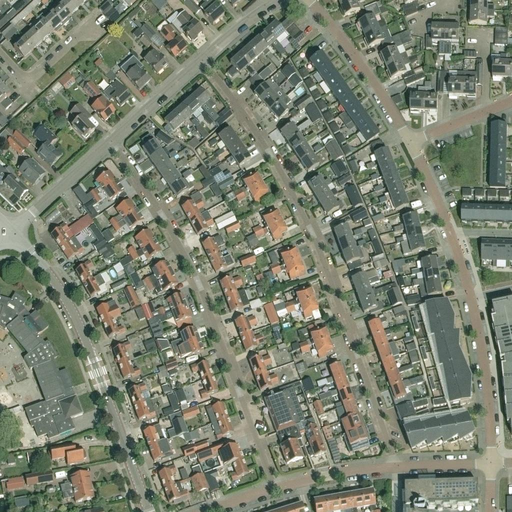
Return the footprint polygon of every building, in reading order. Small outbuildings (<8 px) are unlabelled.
[(41,3),(38,0),(35,0),(28,7),(32,11),(41,3)] [(72,0),(66,0),(61,6),(71,16),(80,8),(72,0)] [(165,12),(163,10),(167,5),(166,3),(169,0),(150,0),(149,2),(159,12),(158,13),(162,17),(165,14),(165,12)] [(200,11),(193,3),(189,0),(186,0),(183,3),(195,15),(200,11)] [(206,14),(204,15),(213,25),(224,15),(216,5),(215,6),(210,0),(200,0),(204,4),(200,8),(206,14)] [(363,0),(352,0),(341,5),(342,9),(341,10),(344,18),(360,11),(358,4),(364,2),(363,0)] [(395,0),(396,2),(401,0),(403,0),(406,6),(402,8),(404,13),(415,8),(413,3),(419,0),(395,0)] [(471,11),(494,12),(494,6),(487,6),(487,0),(469,0),(469,7),(471,7),(471,11)] [(22,1),(13,10),(17,14),(26,5),(22,1)] [(108,1),(99,10),(103,14),(112,5),(108,1)] [(367,14),(379,9),(377,4),(365,8),(367,14)] [(71,16),(61,6),(51,14),(61,25),(63,27),(69,22),(67,19),(71,16)] [(415,8),(404,13),(406,18),(418,14),(415,8)] [(379,9),(367,14),(369,19),(357,24),(361,32),(363,32),(365,36),(386,27),(384,21),(377,24),(375,17),(381,14),(379,9)] [(13,10),(4,18),(8,22),(17,14),(13,10)] [(29,15),(24,10),(18,15),(23,20),(29,15)] [(112,10),(105,17),(111,24),(119,17),(112,10)] [(494,12),(471,11),(471,16),(469,16),(469,25),(487,25),(487,18),(494,18),(494,12)] [(184,12),(170,24),(180,35),(183,33),(191,42),(192,41),(193,42),(197,39),(197,37),(202,33),(193,22),(193,23),(184,12)] [(61,25),(51,14),(46,19),(42,15),(38,18),(42,23),(52,33),(56,30),(58,32),(63,27),(61,25)] [(23,20),(18,15),(13,21),(17,26),(23,20)] [(288,19),(279,27),(284,33),(285,32),(293,24),(288,19)] [(172,34),(174,32),(165,22),(156,30),(160,34),(165,40),(168,38),(173,43),(166,49),(175,59),(186,48),(178,39),(177,40),(172,34)] [(52,33),(42,23),(33,31),(43,42),(52,33)] [(275,23),(266,31),(275,41),(279,45),(288,37),(284,33),(279,27),(275,23)] [(14,29),(9,24),(0,32),(0,33),(4,38),(14,29)] [(293,24),(285,32),(288,35),(297,28),(293,24)] [(445,56),(446,27),(441,27),(441,25),(432,24),(432,37),(426,37),(426,49),(432,49),(432,42),(439,43),(439,56),(445,56)] [(450,27),(446,27),(445,56),(451,56),(451,50),(451,43),(458,43),(459,25),(450,25),(450,27)] [(386,27),(365,36),(366,40),(365,41),(368,49),(385,42),(382,35),(389,32),(386,27)] [(288,35),(291,39),(292,39),(300,32),(297,28),(288,35)] [(138,29),(132,35),(137,40),(138,39),(139,41),(147,49),(152,43),(145,35),(144,36),(143,34),(138,29)] [(33,31),(24,39),(34,50),(43,42),(33,31)] [(266,31),(257,39),(266,49),(271,46),(280,56),(285,52),(279,45),(275,41),(266,31)] [(292,39),(291,39),(289,41),(297,51),(300,49),(297,45),(305,38),(300,32),(292,39)] [(389,46),(401,41),(399,36),(387,41),(389,46)] [(34,50),(24,39),(14,48),(24,59),(34,50)] [(257,39),(248,47),(257,58),(262,53),(265,57),(266,56),(277,69),(281,65),(266,49),(257,39)] [(385,64),(387,68),(408,59),(406,53),(400,56),(397,49),(403,46),(401,41),(389,46),(392,51),(380,56),(383,64),(385,64)] [(302,52),(306,58),(314,52),(310,46),(302,52)] [(248,47),(239,55),(248,66),(257,58),(248,47)] [(144,60),(149,66),(157,75),(167,65),(160,56),(158,57),(153,52),(144,60)] [(321,53),(308,63),(315,73),(328,64),(321,53)] [(117,59),(120,69),(135,66),(132,55),(117,59)] [(239,74),(244,69),(248,66),(239,55),(230,64),(239,74)] [(494,62),(493,80),(502,81),(502,79),(506,79),(507,56),(501,55),(501,56),(492,56),(492,62),(494,62)] [(416,56),(408,59),(411,64),(418,61),(416,56)] [(408,59),(387,68),(389,72),(387,73),(390,81),(402,76),(404,82),(416,77),(414,71),(407,74),(404,67),(411,64),(408,59)] [(470,73),(464,73),(463,97),(467,97),(467,99),(476,99),(476,86),(482,87),(483,61),(477,61),(477,74),(470,73)] [(97,68),(105,77),(110,72),(102,64),(97,68)] [(328,64),(315,73),(322,83),(336,74),(328,64)] [(267,68),(272,74),(272,73),(272,74),(276,70),(271,65),(267,68)] [(288,65),(282,70),(289,79),(294,75),(296,73),(288,65)] [(131,82),(139,91),(150,81),(142,72),(141,74),(136,68),(127,76),(131,82)] [(272,74),(267,68),(258,76),(263,82),(272,74)] [(304,69),(298,72),(302,80),(308,77),(304,69)] [(445,72),(444,85),(450,85),(449,98),(458,98),(458,96),(463,97),(464,73),(457,73),(457,80),(450,80),(450,73),(445,72)] [(68,74),(59,83),(65,90),(75,81),(68,74)] [(256,74),(253,77),(251,78),(248,81),(255,89),(263,82),(258,76),(256,74)] [(336,74),(322,83),(329,93),(343,84),(336,74)] [(416,77),(404,82),(407,87),(425,79),(423,74),(416,77)] [(295,89),(301,83),(294,75),(289,79),(288,80),(295,89)] [(310,79),(304,83),(308,91),(315,87),(310,79)] [(262,103),(272,94),(268,89),(272,85),(268,81),(264,85),(254,94),(262,103)] [(90,83),(83,90),(93,102),(93,101),(96,104),(91,109),(96,114),(104,123),(115,113),(107,105),(109,103),(90,83)] [(110,88),(104,94),(110,101),(112,99),(120,108),(131,98),(122,89),(122,90),(116,83),(110,88),(110,87),(110,88)] [(343,84),(329,93),(337,103),(350,94),(343,84)] [(2,86),(0,87),(0,105),(5,111),(12,104),(7,98),(10,95),(2,86)] [(272,94),(262,103),(270,112),(280,103),(286,98),(278,89),(272,94)] [(424,112),(425,89),(419,89),(418,96),(411,96),(410,114),(419,114),(419,112),(424,112)] [(431,89),(425,89),(424,112),(428,112),(428,114),(437,115),(438,97),(431,96),(431,89)] [(200,90),(191,98),(200,109),(205,105),(210,111),(215,106),(200,90)] [(316,90),(310,94),(314,101),(321,98),(316,90)] [(350,94),(337,103),(344,113),(357,104),(350,94)] [(299,113),(313,103),(308,96),(294,106),(299,113)] [(280,103),(270,112),(278,122),(289,112),(284,108),(291,102),(287,97),(286,98),(280,103)] [(200,109),(191,98),(182,106),(191,117),(200,109)] [(322,101),(316,104),(320,112),(327,109),(322,101)] [(314,104),(305,109),(313,124),(322,119),(314,104)] [(364,114),(357,104),(344,113),(351,123),(364,114)] [(89,115),(79,105),(70,114),(77,121),(72,127),(84,139),(89,135),(94,131),(84,120),(89,115)] [(182,106),(173,114),(182,125),(191,117),(182,106)] [(218,128),(232,115),(226,108),(212,121),(218,128)] [(406,112),(401,114),(404,124),(410,122),(406,112)] [(329,113),(323,116),(327,124),(333,121),(329,113)] [(182,125),(173,114),(164,122),(167,126),(173,132),(173,133),(182,125)] [(371,124),(364,114),(351,123),(358,133),(371,124)] [(194,119),(190,122),(195,128),(198,125),(194,119)] [(292,125),(280,133),(287,143),(298,135),(311,127),(308,122),(295,130),(292,125)] [(335,124),(329,127),(333,135),(339,132),(335,124)] [(378,134),(371,124),(358,133),(365,143),(378,134)] [(167,126),(163,129),(169,136),(173,132),(167,126)] [(491,139),(507,139),(508,127),(491,126),(491,139)] [(34,136),(38,140),(45,147),(37,154),(51,168),(61,156),(63,153),(58,149),(56,151),(52,147),(58,141),(47,130),(43,127),(34,136)] [(225,147),(237,139),(230,129),(218,137),(225,147)] [(12,137),(26,150),(31,145),(17,131),(12,137)] [(171,140),(160,132),(156,138),(167,147),(171,140)] [(341,134),(335,138),(339,146),(345,142),(341,134)] [(298,135),(287,143),(294,153),(305,145),(298,135)] [(357,135),(348,142),(352,147),(361,140),(357,135)] [(142,149),(149,160),(161,152),(150,136),(142,141),(146,147),(142,149)] [(305,142),(310,148),(316,144),(311,137),(305,142)] [(6,143),(19,157),(25,151),(11,138),(6,143)] [(243,149),(237,139),(225,147),(232,157),(243,149)] [(507,139),(491,139),(491,151),(507,152),(507,139)] [(334,162),(344,157),(334,141),(325,146),(334,162)] [(374,154),(384,151),(380,141),(371,145),(374,154)] [(305,145),(294,153),(300,163),(312,155),(305,145)] [(318,145),(313,149),(315,153),(321,149),(318,145)] [(347,145),(341,149),(345,157),(352,153),(347,145)] [(250,159),(243,149),(232,157),(226,161),(230,166),(235,163),(238,167),(250,159)] [(218,158),(224,154),(221,150),(215,153),(218,158)] [(387,150),(384,151),(374,154),(374,155),(378,166),(391,162),(387,150)] [(171,160),(177,155),(174,151),(168,156),(171,160)] [(507,152),(491,151),(490,164),(507,164),(507,152)] [(161,152),(149,160),(156,170),(167,162),(161,152)] [(312,155),(300,163),(307,173),(319,165),(312,155)] [(44,174),(28,159),(19,168),(21,169),(18,172),(33,186),(44,174)] [(184,159),(174,166),(177,170),(187,163),(184,159)] [(341,161),(330,167),(337,179),(348,173),(341,161)] [(167,162),(156,170),(163,180),(174,172),(167,162)] [(391,162),(378,166),(382,178),(395,173),(391,162)] [(490,164),(490,176),(506,176),(507,164),(490,164)] [(0,166),(0,195),(12,207),(28,191),(12,176),(11,177),(2,168),(2,169),(0,166)] [(202,167),(198,170),(205,181),(211,177),(206,171),(202,167)] [(217,168),(209,172),(216,185),(217,185),(225,181),(222,175),(217,168)] [(181,181),(174,172),(163,180),(169,189),(181,181)] [(116,183),(109,173),(96,182),(99,187),(78,201),(83,207),(116,183)] [(395,173),(382,178),(386,189),(400,184),(395,173)] [(248,192),(261,184),(256,174),(250,177),(248,174),(241,178),(248,192)] [(337,182),(340,187),(351,180),(348,175),(337,182)] [(506,176),(490,176),(490,188),(506,189),(506,176)] [(211,177),(201,183),(204,189),(214,183),(211,177)] [(225,181),(217,185),(220,191),(234,183),(231,177),(225,181)] [(313,195),(325,188),(319,178),(307,185),(313,195)] [(181,181),(169,189),(176,199),(193,188),(190,183),(188,184),(184,179),(181,181)] [(124,193),(116,183),(83,207),(86,212),(107,197),(111,202),(124,193)] [(267,194),(261,184),(248,192),(255,205),(263,201),(261,198),(267,194)] [(400,184),(386,189),(388,194),(384,196),(385,197),(378,200),(380,204),(390,199),(391,200),(404,195),(400,184)] [(328,193),(325,188),(313,195),(320,206),(332,199),(332,198),(338,195),(334,189),(328,193)] [(241,190),(233,194),(236,199),(243,195),(241,190)] [(358,194),(349,198),(353,209),(362,205),(358,194)] [(236,199),(238,203),(245,199),(243,195),(236,199)] [(408,207),(404,195),(391,200),(395,212),(408,207)] [(332,199),(320,206),(326,216),(343,206),(340,202),(335,204),(332,199)] [(189,222),(199,216),(197,211),(203,207),(200,200),(193,204),(192,202),(181,208),(189,222)] [(123,220),(136,211),(129,201),(116,210),(123,220)] [(474,223),(475,208),(462,207),(462,223),(474,223)] [(223,228),(236,222),(229,208),(224,210),(225,214),(226,214),(228,219),(225,221),(224,220),(215,225),(218,231),(223,228)] [(475,208),(474,223),(486,224),(487,208),(475,208)] [(499,208),(487,208),(486,224),(499,224),(499,208)] [(499,208),(499,224),(511,224),(511,209),(499,208)] [(352,214),(350,215),(354,224),(367,217),(363,209),(352,214)] [(136,211),(123,220),(130,230),(143,222),(136,211)] [(267,229),(281,221),(276,211),(270,214),(268,211),(260,215),(267,229)] [(374,223),(384,220),(382,215),(372,219),(374,223)] [(405,231),(419,228),(416,215),(402,219),(405,231)] [(51,236),(59,248),(74,237),(93,224),(87,216),(68,230),(64,224),(56,230),(57,231),(51,236)] [(203,222),(199,216),(189,222),(197,236),(207,230),(206,228),(213,225),(209,218),(203,222)] [(112,227),(118,224),(115,219),(109,222),(112,227)] [(287,232),(281,221),(267,229),(274,242),(282,238),(280,235),(287,232)] [(239,229),(236,222),(223,228),(227,235),(230,239),(235,236),(233,232),(239,229)] [(252,230),(254,235),(262,231),(260,226),(252,230)] [(337,243),(350,238),(346,226),(333,231),(337,243)] [(371,226),(353,232),(355,237),(372,230),(371,226)] [(400,227),(387,230),(388,235),(401,232),(400,227)] [(421,239),(419,228),(405,231),(406,236),(403,236),(403,239),(396,241),(396,245),(404,243),(408,242),(408,243),(421,239)] [(141,250),(155,242),(149,231),(135,239),(141,250)] [(254,235),(256,239),(264,235),(262,231),(254,235)] [(256,239),(254,235),(246,239),(248,243),(256,239)] [(59,248),(68,261),(75,257),(75,258),(83,252),(74,238),(74,237),(59,248)] [(209,259),(219,254),(217,249),(224,245),(219,237),(212,240),(202,245),(209,259)] [(350,238),(337,243),(341,254),(355,249),(350,238)] [(104,246),(106,245),(102,239),(92,245),(96,251),(97,251),(104,246)] [(421,239),(408,243),(400,244),(403,256),(424,251),(421,239)] [(482,241),(482,261),(493,262),(493,269),(497,269),(497,262),(495,262),(496,242),(482,241)] [(141,250),(136,253),(130,257),(120,262),(123,267),(144,255),(147,261),(161,253),(155,242),(141,250)] [(496,242),(495,262),(497,262),(506,262),(506,269),(510,269),(510,262),(508,262),(509,242),(496,242)] [(106,245),(104,246),(107,251),(105,253),(108,259),(113,256),(106,245)] [(105,253),(107,251),(104,246),(97,251),(100,256),(105,253)] [(136,253),(133,247),(127,251),(130,257),(136,253)] [(341,254),(345,266),(363,259),(359,248),(355,249),(341,254)] [(287,249),(278,253),(284,266),(299,261),(294,250),(288,252),(287,249)] [(373,263),(384,259),(381,253),(370,257),(373,263)] [(219,254),(209,259),(216,274),(226,269),(226,268),(233,265),(229,257),(222,260),(219,254)] [(242,268),(255,263),(252,255),(239,260),(242,268)] [(422,274),(436,271),(434,259),(420,262),(422,274)] [(386,266),(384,260),(373,264),(375,270),(386,266)] [(403,260),(391,263),(393,270),(404,267),(403,260)] [(299,261),(271,271),(273,276),(281,273),(280,272),(286,270),(290,280),(298,277),(298,278),(305,275),(299,261)] [(92,280),(87,270),(93,267),(90,262),(82,266),(82,268),(75,272),(83,285),(92,280)] [(172,274),(166,263),(152,270),(155,276),(143,281),(146,286),(172,274)] [(424,286),(438,283),(436,271),(422,274),(424,281),(413,283),(414,287),(424,286)] [(382,275),(384,281),(392,278),(390,272),(382,275)] [(177,285),(172,274),(146,286),(143,288),(146,294),(155,290),(157,295),(163,292),(177,285)] [(92,280),(83,285),(90,299),(97,295),(98,296),(106,291),(103,286),(105,285),(100,275),(92,280)] [(350,280),(354,291),(379,282),(377,277),(366,281),(364,275),(350,280)] [(395,279),(399,288),(405,286),(401,277),(395,279)] [(225,298),(236,293),(235,288),(242,286),(239,278),(232,281),(231,279),(220,283),(225,298)] [(114,293),(132,284),(130,280),(126,282),(125,280),(111,287),(114,293)] [(438,283),(424,286),(426,298),(440,295),(438,283)] [(354,291),(358,303),(371,298),(387,293),(387,292),(396,289),(395,285),(375,292),(374,290),(370,292),(368,286),(354,291)] [(131,287),(123,291),(128,302),(136,299),(131,287)] [(299,306),(314,300),(310,289),(303,292),(302,289),(294,292),(299,306)] [(392,307),(402,304),(397,289),(396,289),(387,292),(387,293),(392,307)] [(37,438),(47,434),(49,440),(74,430),(70,419),(83,414),(76,397),(74,398),(71,389),(73,388),(66,371),(58,374),(53,360),(57,357),(48,341),(44,344),(37,336),(47,328),(35,313),(29,317),(22,308),(25,302),(14,295),(10,302),(0,298),(0,292),(0,291),(0,328),(5,332),(6,328),(28,356),(23,360),(30,370),(34,369),(46,403),(25,411),(31,428),(33,427),(37,438)] [(236,293),(225,298),(231,313),(242,309),(242,308),(249,306),(244,291),(236,293)] [(182,295),(167,300),(169,306),(164,308),(166,314),(171,312),(186,307),(182,295)] [(419,295),(406,298),(408,306),(420,304),(419,295)] [(258,301),(260,307),(270,303),(268,298),(258,301)] [(371,298),(358,303),(363,315),(369,312),(370,316),(382,311),(379,303),(374,305),(371,298)] [(314,300),(299,306),(304,320),(312,317),(311,314),(318,311),(314,300)] [(499,319),(492,320),(494,328),(497,327),(498,333),(495,334),(497,342),(500,341),(501,346),(498,347),(500,355),(501,361),(502,368),(503,375),(504,383),(504,388),(505,396),(508,424),(511,424),(511,432),(511,301),(493,306),(494,314),(497,313),(499,319)] [(104,308),(96,311),(102,325),(113,321),(120,317),(114,302),(103,306),(104,308)] [(450,311),(449,302),(424,306),(430,338),(433,337),(438,368),(442,368),(447,398),(449,405),(459,403),(460,405),(469,404),(469,401),(470,401),(469,395),(471,394),(470,385),(467,386),(464,372),(467,371),(465,362),(460,363),(458,357),(461,356),(458,340),(456,340),(453,325),(450,325),(447,311),(450,311)] [(137,303),(131,306),(133,311),(139,308),(137,303)] [(147,321),(160,316),(166,314),(164,308),(154,312),(151,303),(142,306),(145,315),(147,321)] [(271,304),(263,307),(267,317),(275,314),(271,304)] [(190,318),(186,307),(171,312),(175,324),(190,318)] [(404,312),(402,307),(392,310),(394,315),(404,312)] [(245,316),(252,313),(249,308),(242,311),(245,316)] [(135,311),(139,321),(145,319),(141,309),(135,311)] [(240,338),(251,334),(249,328),(257,325),(254,318),(246,320),(246,319),(235,323),(240,338)] [(381,333),(382,333),(378,325),(385,323),(384,318),(376,321),(377,322),(367,325),(371,339),(382,335),(381,333)] [(117,330),(113,321),(102,325),(108,339),(115,336),(116,337),(125,333),(122,328),(117,330)] [(283,334),(291,332),(289,325),(281,327),(283,334)] [(313,346),(328,340),(324,329),(317,332),(316,328),(308,331),(311,340),(306,342),(298,345),(300,350),(308,347),(313,346)] [(198,340),(194,329),(179,334),(181,340),(171,344),(173,350),(198,340)] [(262,339),(271,336),(268,329),(260,332),(262,339)] [(388,331),(382,333),(381,333),(382,335),(371,339),(376,351),(386,347),(386,346),(383,338),(390,335),(388,331)] [(253,340),(251,334),(240,338),(246,353),(257,349),(256,347),(263,344),(261,337),(253,340)] [(402,345),(413,341),(411,337),(410,337),(406,339),(400,341),(402,345)] [(156,350),(152,340),(144,344),(148,353),(156,350)] [(203,352),(198,340),(173,350),(175,356),(178,354),(180,360),(188,357),(188,358),(203,352)] [(332,351),(328,340),(313,346),(318,360),(326,357),(325,353),(332,351)] [(166,343),(154,342),(159,355),(169,351),(166,343)] [(118,365),(129,361),(125,351),(131,349),(128,343),(119,346),(120,348),(113,351),(118,365)] [(393,343),(386,346),(386,347),(376,351),(381,364),(391,360),(391,359),(397,356),(393,343)] [(286,350),(284,344),(277,347),(280,353),(286,350)] [(405,347),(407,353),(416,350),(413,344),(405,347)] [(406,353),(397,356),(391,359),(391,360),(381,364),(385,376),(396,373),(395,371),(395,372),(392,363),(400,360),(408,358),(406,353)] [(255,377),(266,373),(264,368),(271,365),(268,357),(261,360),(260,358),(249,362),(255,377)] [(164,367),(166,371),(166,372),(167,372),(178,368),(174,360),(164,364),(165,367),(164,367)] [(129,361),(118,365),(123,380),(131,377),(131,378),(140,375),(138,369),(132,371),(129,361)] [(202,381),(212,377),(207,363),(199,365),(199,364),(190,368),(192,374),(198,371),(202,381)] [(332,381),(344,377),(342,373),(345,372),(342,364),(328,369),(331,379),(317,384),(319,388),(326,385),(333,382),(332,381)] [(396,373),(385,376),(390,389),(400,385),(400,384),(396,375),(412,370),(411,366),(395,371),(396,373)] [(0,401),(6,398),(2,390),(9,387),(0,369),(0,401)] [(268,378),(266,373),(255,377),(260,392),(271,388),(270,386),(278,383),(277,382),(275,376),(268,378)] [(212,377),(202,381),(205,391),(200,393),(202,399),(211,396),(210,395),(218,392),(212,377)] [(337,394),(348,390),(344,377),(332,381),(333,382),(336,391),(330,393),(332,397),(338,395),(337,394)] [(389,395),(394,407),(404,404),(405,405),(409,404),(407,397),(405,397),(401,388),(408,386),(409,387),(423,383),(422,377),(400,384),(400,385),(390,389),(392,394),(389,395)] [(278,390),(280,394),(293,389),(300,386),(299,383),(280,390),(278,390)] [(133,406),(144,403),(140,393),(146,391),(144,385),(135,388),(136,389),(128,392),(133,406)] [(305,422),(293,389),(280,394),(263,400),(276,433),(296,426),(305,422)] [(342,406),(353,402),(351,398),(354,397),(351,389),(348,390),(337,394),(338,395),(341,404),(335,405),(337,410),(342,408),(342,406)] [(182,390),(174,393),(176,399),(184,396),(182,390)] [(149,400),(144,403),(133,406),(139,421),(146,418),(146,419),(155,416),(149,400)] [(319,402),(313,404),(316,412),(322,410),(319,402)] [(346,419),(357,415),(353,402),(342,406),(342,408),(345,417),(340,419),(341,422),(347,421),(346,419)] [(208,415),(211,425),(217,423),(227,419),(222,404),(215,407),(214,406),(205,409),(208,415)] [(404,404),(394,407),(399,422),(414,417),(413,415),(412,411),(409,404),(405,405),(404,404)] [(171,408),(162,411),(164,417),(173,414),(171,408)] [(181,412),(183,419),(191,416),(188,410),(181,412)] [(350,431),(362,428),(360,423),(363,422),(360,414),(357,415),(346,419),(347,421),(341,422),(340,423),(345,435),(351,433),(350,431)] [(419,424),(403,430),(411,450),(418,447),(419,450),(434,444),(435,447),(449,442),(450,444),(465,439),(466,442),(474,438),(466,416),(451,421),(450,418),(435,424),(434,421),(420,426),(419,424)] [(182,419),(171,423),(176,437),(187,433),(182,419)] [(217,441),(226,437),(225,436),(232,434),(227,419),(217,423),(211,425),(208,426),(209,430),(212,429),(217,441)] [(305,422),(296,426),(299,436),(305,433),(309,443),(320,439),(313,420),(305,422)] [(148,447),(158,444),(155,434),(161,432),(158,426),(150,429),(150,430),(143,433),(148,447)] [(299,436),(296,426),(276,433),(280,446),(279,446),(280,448),(280,447),(287,464),(302,459),(299,449),(303,448),(300,440),(301,440),(299,436)] [(345,435),(342,436),(349,454),(366,448),(363,442),(366,441),(364,435),(367,434),(364,427),(362,428),(350,431),(351,433),(345,435)] [(320,439),(309,443),(314,457),(325,453),(320,439)] [(161,459),(161,461),(172,457),(166,441),(158,444),(148,447),(154,462),(161,459)] [(195,454),(199,464),(213,459),(212,456),(218,454),(220,457),(224,467),(232,464),(242,460),(237,446),(230,448),(227,441),(208,449),(196,453),(195,454)] [(206,442),(193,447),(196,453),(208,449),(206,442)] [(183,450),(186,457),(195,454),(196,453),(193,447),(193,446),(183,450)] [(50,450),(52,460),(66,458),(67,466),(77,464),(76,463),(83,461),(83,460),(84,460),(86,459),(85,455),(83,454),(82,454),(81,449),(67,452),(66,447),(50,450)] [(336,451),(331,453),(334,463),(340,461),(336,451)] [(26,463),(39,462),(38,453),(26,454),(26,463)] [(14,456),(7,458),(8,465),(15,464),(14,456)] [(242,460),(232,464),(235,474),(230,476),(232,482),(241,479),(240,478),(248,475),(242,460)] [(191,469),(194,477),(202,474),(199,466),(191,469)] [(158,474),(164,489),(174,486),(170,475),(176,473),(174,467),(165,470),(165,472),(158,474)] [(27,487),(53,482),(51,472),(25,477),(27,487)] [(62,494),(91,487),(88,475),(70,479),(71,484),(60,487),(62,494)] [(203,475),(190,479),(196,494),(208,490),(203,475)] [(218,490),(214,479),(207,482),(211,493),(218,490)] [(7,491),(19,489),(17,480),(6,482),(7,491)] [(403,485),(404,511),(401,511),(474,511),(475,504),(477,504),(476,482),(403,485)] [(164,489),(169,503),(176,501),(177,505),(189,501),(185,491),(182,492),(180,483),(174,486),(164,489)] [(94,500),(91,487),(62,494),(63,500),(74,498),(75,504),(94,500)] [(372,491),(361,493),(363,508),(369,507),(369,511),(375,511),(375,506),(372,491)] [(361,493),(348,495),(351,510),(351,511),(356,511),(356,509),(363,508),(361,493)] [(348,495),(337,497),(339,511),(351,510),(348,495)] [(339,511),(337,497),(325,499),(327,511),(339,511)] [(327,511),(325,499),(314,501),(315,511),(327,511)] [(16,509),(29,507),(28,500),(15,503),(16,509)]
